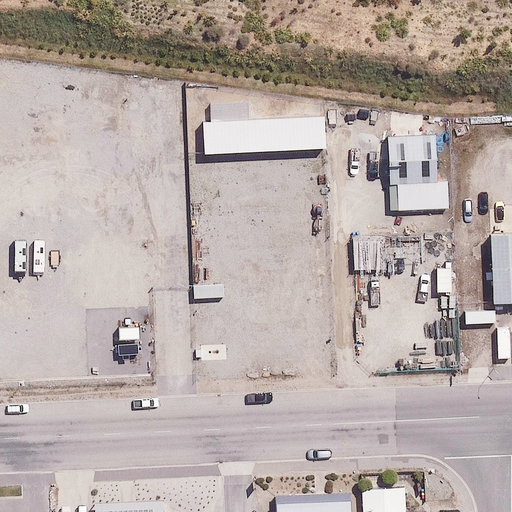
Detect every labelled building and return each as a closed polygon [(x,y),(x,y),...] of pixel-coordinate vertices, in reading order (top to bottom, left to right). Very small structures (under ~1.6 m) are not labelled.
[(321,114),(202,121),(203,152),(323,145),(321,114)] [(419,140),(376,142),(378,187),(421,185),(419,140)] [(511,240),(480,243),(483,311),(511,309),(511,240)] [(354,492),(355,511),(417,511),(396,511),(396,490),(354,492)] [(342,511),(342,501),(270,503),(270,511),(342,511)]
